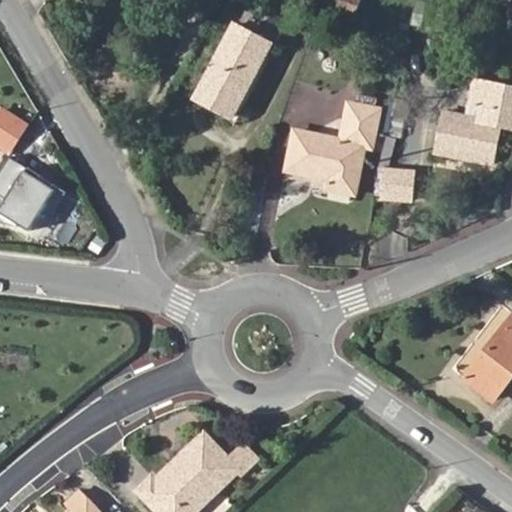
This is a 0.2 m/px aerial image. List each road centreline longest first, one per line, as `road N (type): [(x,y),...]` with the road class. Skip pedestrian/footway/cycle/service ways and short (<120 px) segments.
road 1 (residential): [(155,287),(137,227),(17,0)]
road 2 (residential): [(0,509),(53,451),(165,385),(213,370)]
road 3 (residential): [(321,363),(511,490)]
road 4 (residential): [(511,228),(317,322)]
road 5 (residential): [(155,287),(0,270)]
road 6 (residential): [(213,370),(240,398),(270,404),(308,385),(321,363)]
